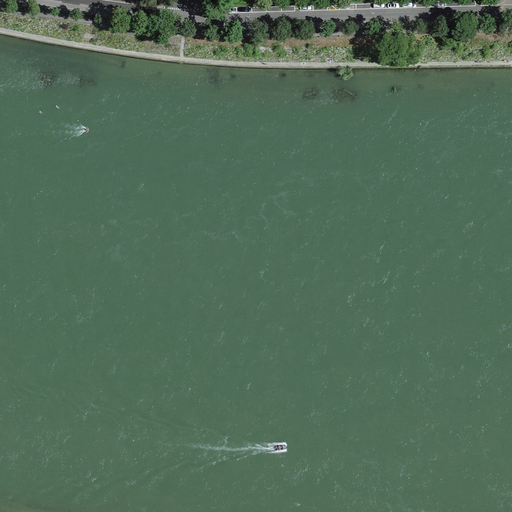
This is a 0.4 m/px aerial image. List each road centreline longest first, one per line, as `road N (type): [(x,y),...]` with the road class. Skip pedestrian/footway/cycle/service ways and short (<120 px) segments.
road 1 (residential): [(185,16),(511,11)]
road 2 (residential): [(59,0),(185,16)]
